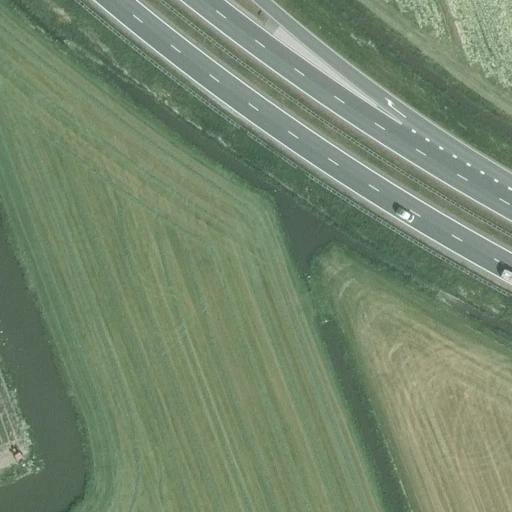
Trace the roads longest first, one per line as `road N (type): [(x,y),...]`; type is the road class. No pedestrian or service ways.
road 1 (trunk): [(112,0),(310,148),(511,266)]
road 2 (trunk): [(426,153),(199,0)]
road 3 (trunk): [(426,153),(261,0)]
